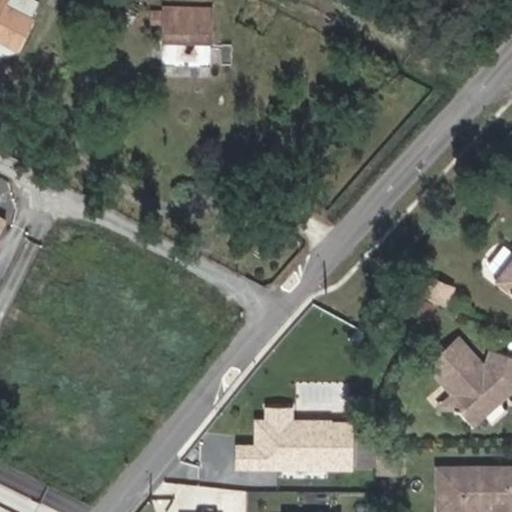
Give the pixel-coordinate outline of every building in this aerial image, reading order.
[(0,0),(0,39),(15,47),(30,19),(28,18),(37,1),(34,0),(0,0)] [(162,11),(162,18),(161,28),(161,44),(176,44),(196,45),(213,45),(214,13),(162,11)] [(151,28),(161,28),(162,18),(151,18),(151,28)] [(511,262),(497,282),(511,293),(511,262)] [(412,296),(438,306),(445,287),(420,277),(412,296)] [(454,398),(454,414),(461,415),(471,427),(500,402),(500,396),(511,385),(511,384),(511,360),(493,354),(487,370),(484,371),(461,343),(431,369),(454,398)] [(437,413),(454,414),(454,398),(437,413)] [(351,420),(250,418),(250,443),(232,442),(231,470),(350,473),(351,420)] [(374,475),(395,473),(394,454),(373,455),(374,475)] [(511,511),(511,471),(439,472),(439,507),(461,507),(461,511),(511,511)]
